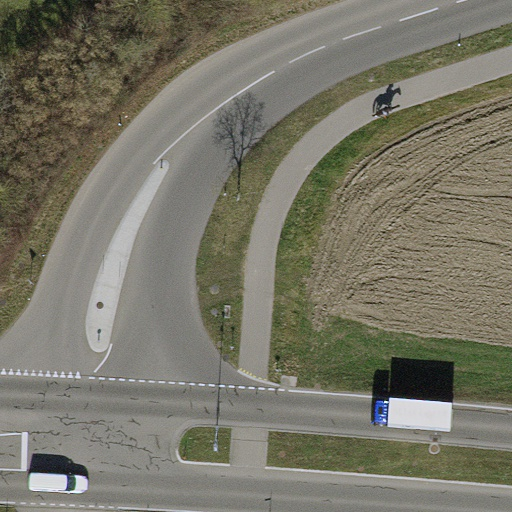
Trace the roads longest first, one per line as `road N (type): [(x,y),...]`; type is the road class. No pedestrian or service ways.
road 1 (tertiary): [(85,400),(106,292),(142,197),(184,135),(263,76),(350,36),(465,0)]
road 2 (secondary): [(0,465),(511,510)]
road 3 (secondary): [(511,429),(85,400)]
